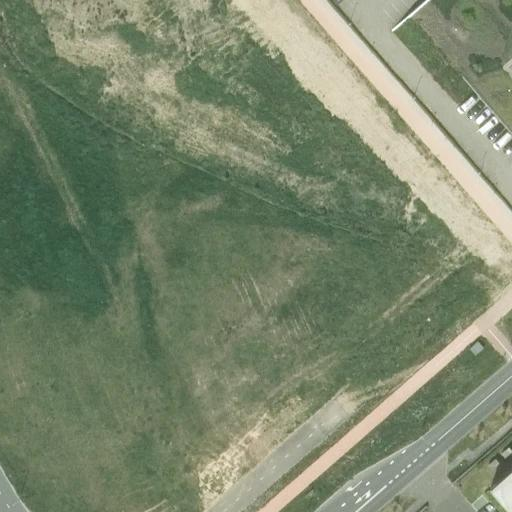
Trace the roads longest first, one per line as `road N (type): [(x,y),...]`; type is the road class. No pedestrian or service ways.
road 1 (unclassified): [(511,377),(359,511)]
road 2 (unclassified): [(337,413),(222,511)]
